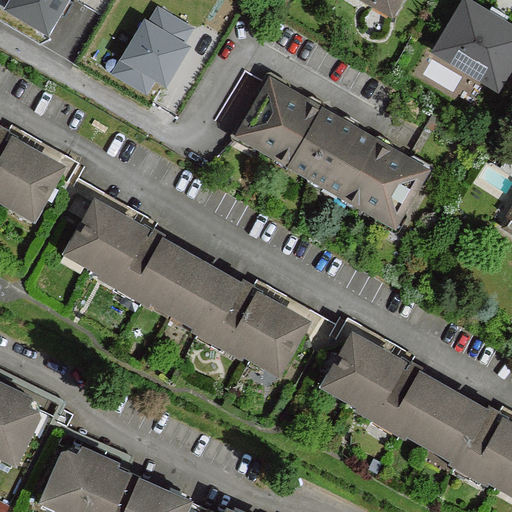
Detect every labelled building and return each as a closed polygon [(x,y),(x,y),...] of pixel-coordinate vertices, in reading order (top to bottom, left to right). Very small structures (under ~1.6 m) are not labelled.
[(71,0),(10,0),(4,10),(50,36),(71,0)] [(395,0),(370,0),(390,11),(395,0)] [(151,95),(159,81),(169,86),(192,46),(187,43),(196,27),(158,6),(149,22),(145,19),(114,74),(151,95)] [(511,60),(511,33),(466,6),(439,52),(496,87),(511,60)] [(267,75),(234,132),(394,225),(428,168),(267,75)] [(0,119),(0,196),(33,215),(66,157),(0,119)] [(94,190),(62,246),(280,370),(312,314),(94,190)] [(511,413),(354,323),(321,380),(511,488),(511,413)] [(0,457),(10,463),(38,404),(0,386),(0,457)] [(66,443),(40,502),(62,511),(178,511),(185,496),(66,443)]
